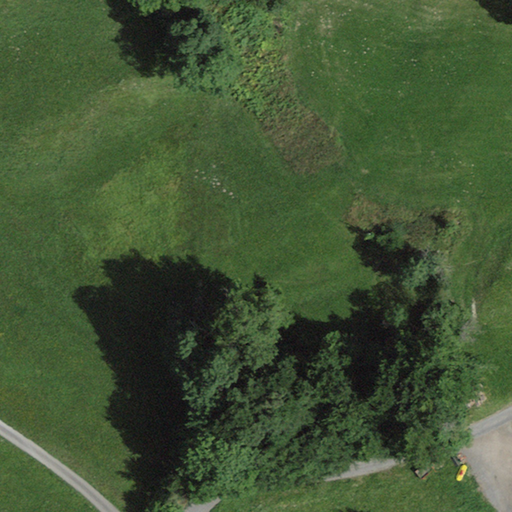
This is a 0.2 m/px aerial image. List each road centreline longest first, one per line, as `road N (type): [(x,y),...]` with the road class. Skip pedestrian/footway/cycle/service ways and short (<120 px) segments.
road 1 (track): [(201,511),(239,484),(343,475),(446,445),(511,412)]
road 2 (track): [(0,429),(107,511)]
